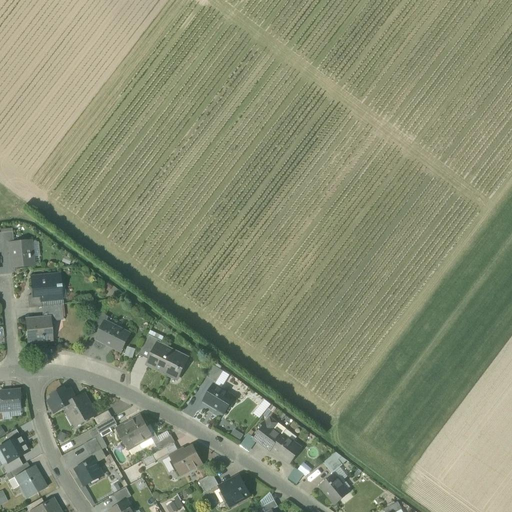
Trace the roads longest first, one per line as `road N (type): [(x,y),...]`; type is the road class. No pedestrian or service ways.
road 1 (residential): [(317,511),(142,403),(33,369)]
road 2 (residential): [(90,511),(41,429),(33,369)]
